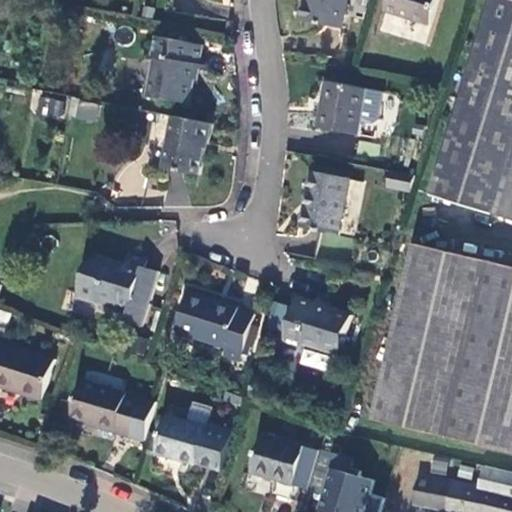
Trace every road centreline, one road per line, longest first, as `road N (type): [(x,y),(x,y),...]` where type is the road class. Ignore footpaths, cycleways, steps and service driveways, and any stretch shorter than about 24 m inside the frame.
road 1 (residential): [(262,0),(273,126),(255,247),(200,236)]
road 2 (residential): [(0,469),(114,511)]
